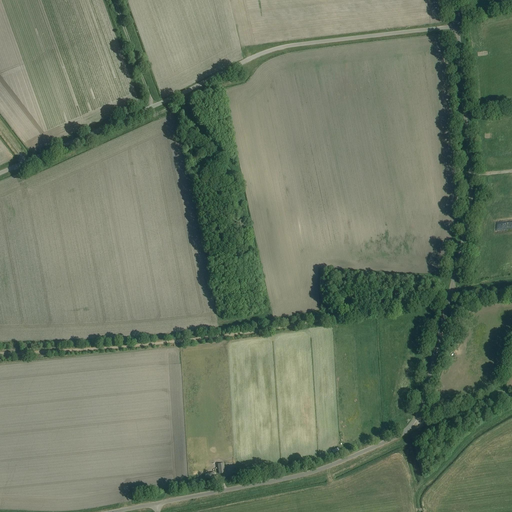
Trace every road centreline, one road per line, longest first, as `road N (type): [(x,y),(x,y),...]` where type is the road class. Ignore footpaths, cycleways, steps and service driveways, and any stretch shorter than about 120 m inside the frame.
road 1 (unclassified): [(158,503),(327,467),(395,437),(417,416),(471,206),(457,26)]
road 2 (unclassified): [(0,173),(275,49),(457,26)]
